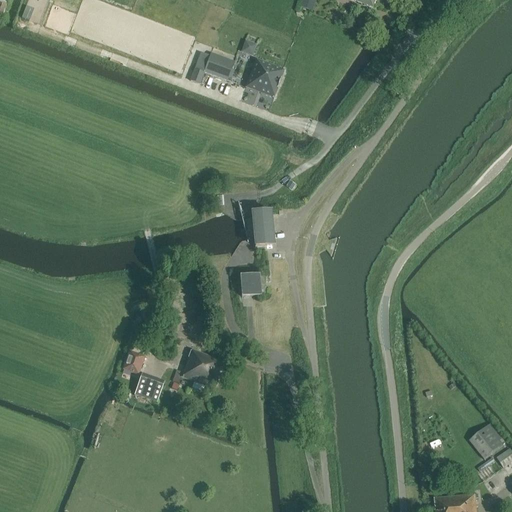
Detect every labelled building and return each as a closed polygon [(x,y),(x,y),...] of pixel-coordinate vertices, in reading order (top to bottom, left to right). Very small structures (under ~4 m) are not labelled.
[(313,12),(317,2),(311,0),(304,0),(301,8),(313,12)] [(350,0),(374,8),(376,0),(350,0)] [(117,24),(120,16),(112,13),(109,21),(117,24)] [(234,65),(211,56),(205,73),(227,82),(234,65)] [(284,71),(256,60),(246,88),(274,99),(284,71)] [(195,70),(190,82),(200,85),(205,73),(195,70)] [(286,189),(291,192),(295,185),(290,182),(286,189)] [(252,212),(254,247),(273,246),(271,211),(252,212)] [(242,297),(243,297),(261,295),(260,275),(240,276),(242,297)] [(191,351),(180,379),(212,391),(223,363),(191,351)] [(145,360),(129,355),(122,373),(139,379),(145,360)] [(174,374),(180,376),(183,366),(177,364),(174,374)] [(157,404),(165,382),(142,375),(134,396),(157,404)] [(425,401),(438,398),(437,392),(424,395),(425,401)] [(505,444),(490,425),(471,440),(487,459),(505,444)] [(433,443),(443,439),(441,434),(431,438),(433,443)] [(511,455),(508,451),(496,459),(503,470),(511,462),(511,455)] [(493,459),(478,469),(480,473),(495,463),(493,459)] [(435,511),(476,511),(475,495),(434,498),(435,511)]
